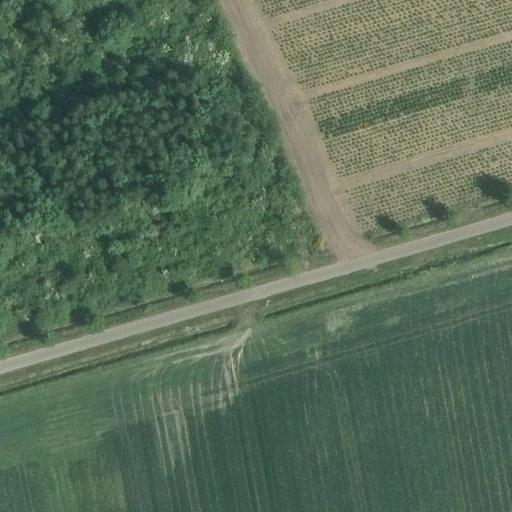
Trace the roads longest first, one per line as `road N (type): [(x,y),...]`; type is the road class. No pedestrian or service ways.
road 1 (unclassified): [(0,367),(511,219)]
road 2 (track): [(221,0),(346,267)]
